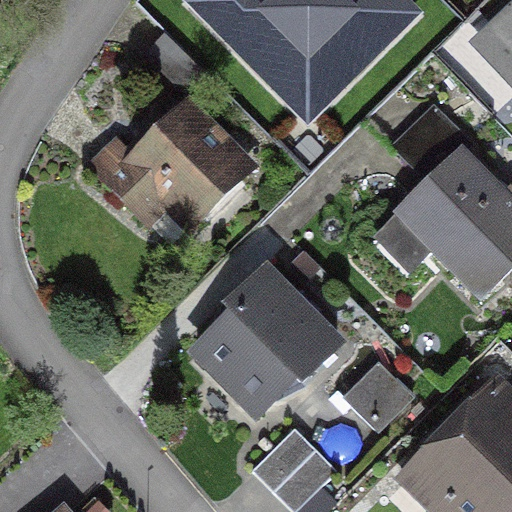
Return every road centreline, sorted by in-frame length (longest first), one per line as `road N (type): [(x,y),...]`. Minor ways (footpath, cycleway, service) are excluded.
road 1 (residential): [(176,511),(11,323),(0,285)]
road 2 (residential): [(0,164),(102,0)]
